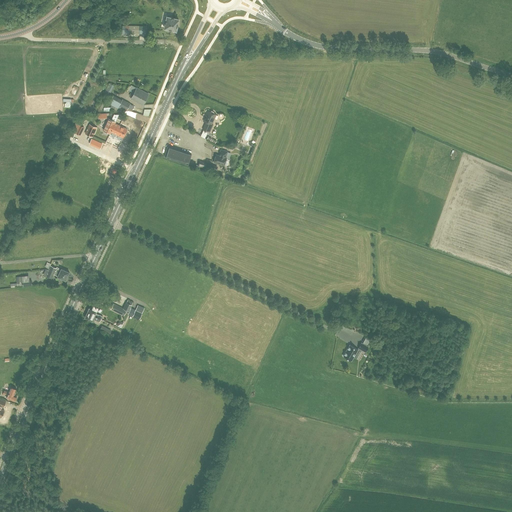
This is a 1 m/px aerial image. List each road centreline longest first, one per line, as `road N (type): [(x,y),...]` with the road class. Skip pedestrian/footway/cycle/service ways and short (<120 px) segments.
road 1 (primary): [(0,485),(95,257)]
road 2 (unclassified): [(511,76),(435,51),(320,46),(276,24)]
road 3 (primary): [(95,257),(178,77)]
road 4 (residential): [(163,42),(32,39)]
